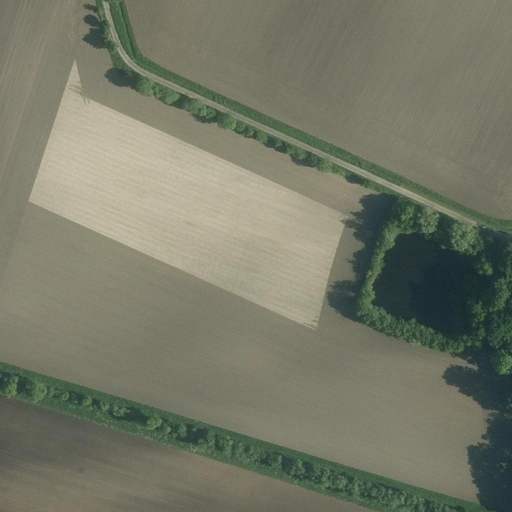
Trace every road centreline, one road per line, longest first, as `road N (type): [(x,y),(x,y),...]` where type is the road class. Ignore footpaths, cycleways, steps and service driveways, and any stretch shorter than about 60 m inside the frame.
road 1 (track): [(511,511),(0,360)]
road 2 (unclassified): [(105,0),(121,50),(140,71),(511,235)]
